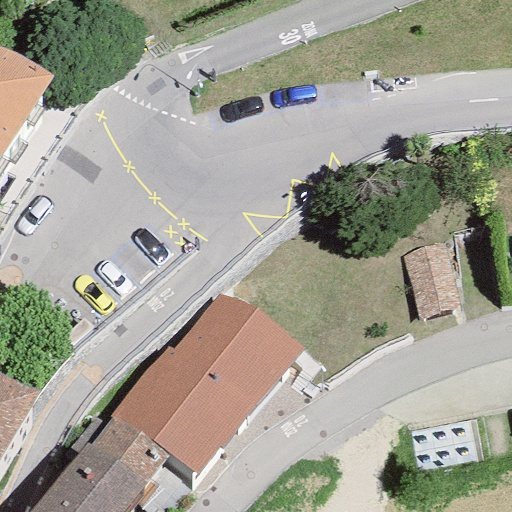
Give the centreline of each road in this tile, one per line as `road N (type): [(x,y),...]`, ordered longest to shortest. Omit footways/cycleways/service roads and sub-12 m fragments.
road 1 (residential): [(92,146),(206,256),(101,372),(22,475),(8,511)]
road 2 (tertiary): [(92,146),(216,153),(374,116),(511,101)]
road 3 (residential): [(200,511),(356,397),(448,362),(511,349)]
road 4 (residential): [(92,146),(145,92),(191,65),(369,0)]
road 5 (residential): [(0,292),(92,146)]
